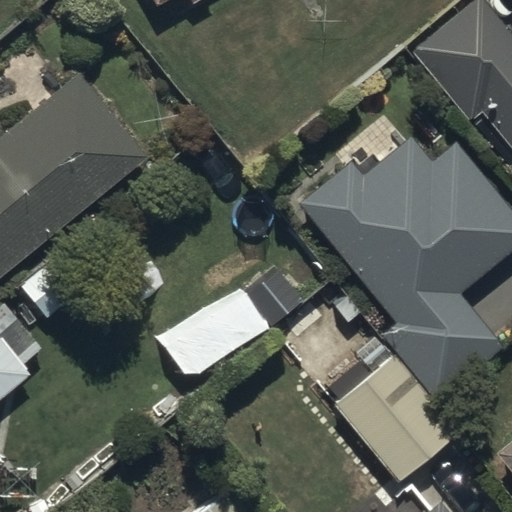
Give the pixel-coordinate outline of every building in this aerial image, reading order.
[(146,0),(155,15),(180,0),(188,13),(209,1),(208,0),(146,0)] [(466,129),(477,119),(511,160),(511,42),(479,4),(410,63),(466,129)] [(75,82),(0,141),(0,277),(141,166),(75,82)] [(379,340),(394,359),(433,408),(498,357),(453,300),(511,253),(511,223),(452,148),(429,167),(410,143),(359,183),(348,168),(294,210),(390,331),(379,340)] [(369,379),(330,409),(394,490),(457,440),(433,408),(394,359),(379,340),(377,338),(352,358),(369,379)] [(0,403),(28,382),(0,347),(0,403)] [(511,485),(511,445),(492,462),(511,485)] [(254,511),(235,487),(237,485),(211,452),(142,506),(146,511),(254,511)]
